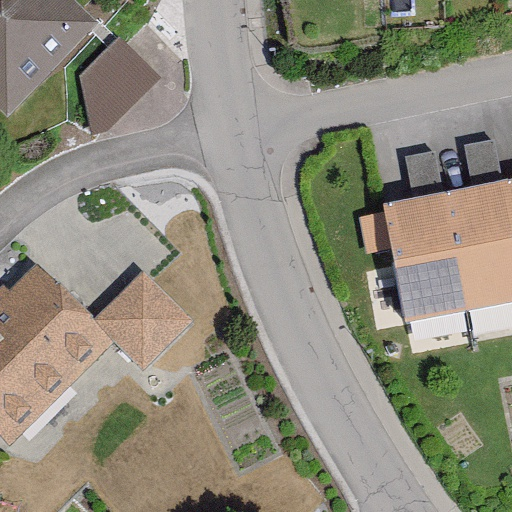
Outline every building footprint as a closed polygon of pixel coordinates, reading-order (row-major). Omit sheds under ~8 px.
[(0,0),(0,103),(10,113),(89,36),(53,0),(0,0)] [(70,81),(110,123),(160,75),(120,34),(70,81)] [(495,134),(465,147),(478,176),(507,164),(495,134)] [(417,192),(444,188),(439,148),(412,152),(417,192)] [(511,302),(511,197),(397,221),(418,321),(511,302)] [(0,322),(0,433),(9,442),(110,343),(45,278),(0,322)] [(147,366),(186,327),(145,285),(105,324),(147,366)]
